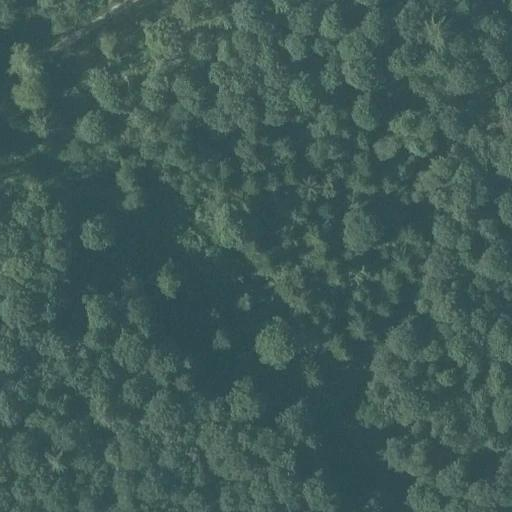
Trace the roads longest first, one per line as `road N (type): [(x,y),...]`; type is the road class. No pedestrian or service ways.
road 1 (track): [(415,511),(200,269),(0,126)]
road 2 (track): [(0,87),(127,0)]
